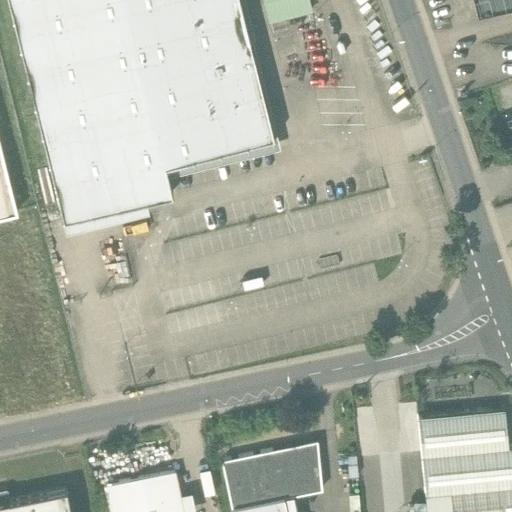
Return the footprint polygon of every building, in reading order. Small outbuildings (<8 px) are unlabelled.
[(7,0),(12,18),(11,18),(11,20),(13,20),(19,46),(18,47),(18,48),(18,49),(20,49),(27,75),(25,76),(25,77),(26,78),(27,78),(34,104),(32,104),(33,106),(34,106),(40,132),(39,133),(40,135),(41,134),(48,161),(47,162),(47,163),(48,163),(55,190),(54,190),(54,192),(55,192),(62,217),(61,217),(61,219),(62,219),(63,221),(65,220),(65,219),(89,213),(89,214),(91,213),(91,212),(116,206),(116,207),(118,207),(118,206),(143,199),(143,200),(145,200),(145,199),(168,193),(169,194),(171,194),(171,192),(173,191),(172,190),(171,190),(164,165),(166,165),(165,163),(190,157),(191,158),(192,158),(192,157),(218,150),(218,151),(220,151),(220,150),(245,143),(245,145),(247,144),(247,143),(263,139),(244,65),(254,62),(252,51),(253,51),(252,48),(251,49),(245,26),(246,26),(246,23),(245,23),(238,0),(7,0)] [(511,0),(473,0),(477,15),(511,6),(511,0)] [(0,215),(19,211),(0,136),(0,215)] [(511,511),(511,446),(507,447),(503,409),(417,417),(425,511),(511,511)] [(273,450),(221,460),(231,508),(283,497),(283,498),(321,490),(317,441),(302,444),(301,443),(272,449),(273,450)] [(182,511),(174,470),(104,484),(109,511),(182,511)] [(70,511),(66,488),(0,502),(0,511),(70,511)] [(283,497),(231,508),(231,511),(285,511),(283,498),(283,497)]
